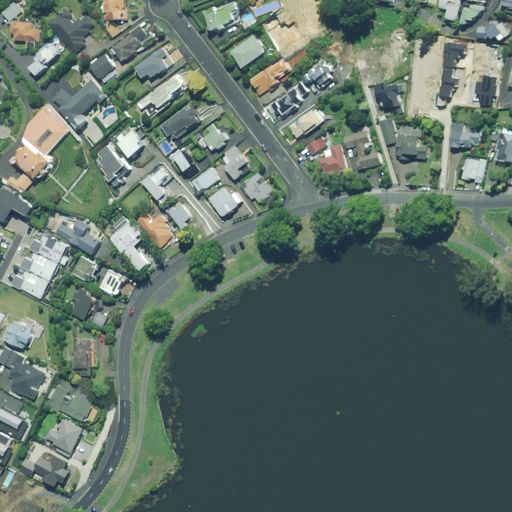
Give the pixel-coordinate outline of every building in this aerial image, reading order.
[(125,11),(125,0),(105,0),(106,27),(114,38),(121,33),(121,20),(128,20),(128,11),(125,11)] [(461,0),(455,0),(456,0),(455,0),(441,0),(440,8),(449,10),(447,18),(458,20),(461,0)] [(22,11),(15,3),(3,14),(11,22),(22,11)] [(238,10),(235,5),(217,13),(215,8),(204,13),(213,32),(222,28),(223,30),(227,28),(225,25),(236,20),(232,12),(238,10)] [(484,7),(471,6),(471,10),(464,9),(462,24),(468,25),(468,20),(473,21),(474,18),(477,18),(483,10),(484,7)] [(68,8),(51,22),(78,55),(88,47),(85,44),(88,41),(86,38),(93,33),(91,30),(97,25),(87,13),(73,25),(69,20),(74,16),(68,8)] [(475,44),(481,45),(489,46),(489,43),(494,40),(498,37),(501,41),(510,35),(500,20),(488,29),(477,28),(475,44)] [(34,24),(14,22),(13,34),(17,34),(16,41),(28,42),(28,49),(35,49),(36,42),(40,43),(41,30),(33,30),(34,24)] [(141,27),(112,50),(116,56),(118,54),(125,63),(150,44),(152,45),(162,37),(157,30),(148,36),(141,27)] [(266,53),(253,36),(232,51),(244,69),(266,53)] [(66,51),(56,40),(38,58),(40,60),(32,67),(40,76),(49,67),(66,51)] [(384,63),(395,59),(390,47),(379,52),(376,46),(364,50),(366,56),(353,61),(358,74),(372,68),(374,73),(376,73),(380,82),(370,87),(374,96),(395,85),(386,69),(384,63)] [(168,56),(163,49),(135,69),(143,79),(150,74),(153,78),(161,72),(162,74),(174,64),(168,56)] [(99,52),(91,58),(93,61),(101,55),(99,52)] [(117,69),(107,56),(100,61),(98,58),(91,64),(102,80),(117,69)] [(260,96),(279,84),(286,79),(290,77),(294,74),(287,63),(285,65),(283,62),(274,67),(273,66),(250,81),(260,96)] [(316,82),(319,87),(333,78),(329,73),(333,70),(329,66),(321,65),(314,69),(302,78),(307,86),(315,81),(316,82)] [(493,69),(472,67),(470,95),(491,97),(493,69)] [(158,114),(161,112),(191,91),(187,86),(180,75),(137,105),(142,111),(144,109),(149,116),(156,111),(158,114)] [(434,78),(424,77),(423,95),(410,94),(409,108),(432,109),(434,78)] [(109,98),(92,80),(73,98),(65,89),(54,99),(63,107),(60,110),(79,130),(89,121),(84,115),(99,102),(101,104),(109,98)] [(306,94),(300,85),(287,93),(288,95),(272,106),(276,111),(278,109),(283,117),(293,110),(294,111),(299,108),(297,105),(303,102),(300,98),(306,94)] [(497,98),(486,97),(486,108),(496,108),(497,98)] [(190,110),(187,106),(160,127),(169,138),(177,132),(178,134),(188,126),(190,129),(201,120),(197,115),(199,114),(194,107),(190,110)] [(45,108),(30,125),(25,141),(28,144),(13,161),(17,164),(16,165),(25,174),(19,181),(13,177),(9,183),(21,192),(24,188),(28,192),(54,162),(49,157),(71,131),(45,108)] [(323,124),(321,122),(318,118),(320,116),(314,109),(312,110),(289,128),(298,140),(316,126),(317,128),(323,124)] [(385,121),(383,116),(377,118),(385,146),(397,143),(390,119),(385,121)] [(464,125),(453,124),(451,147),(471,149),(471,145),(480,146),(481,131),(468,130),(468,133),(463,133),(464,125)] [(203,140),(213,152),(218,148),(219,150),(225,145),(224,143),(228,140),(223,134),(220,136),(212,125),(207,129),(211,134),(203,140)] [(347,150),(357,147),(360,157),(357,158),(360,171),(381,165),(377,151),(367,153),(365,145),(371,143),(367,131),(344,137),(347,150)] [(502,139),(500,139),(498,148),(500,149),(498,159),(511,162),(511,136),(503,135),(502,139)] [(142,147),(131,136),(121,145),(130,155),(135,150),(137,152),(142,147)] [(417,137),(398,136),(397,160),(412,161),(427,162),(427,148),(416,147),(417,137)] [(169,138),(164,142),(158,147),(165,157),(176,149),(169,138)] [(326,147),(321,138),(307,147),(312,156),(326,147)] [(102,158),(96,163),(100,167),(108,177),(107,178),(115,187),(121,183),(122,184),(126,181),(122,176),(130,170),(109,145),(98,154),(102,158)] [(348,171),(341,145),(330,148),(333,157),(318,161),(321,170),(324,169),(325,175),(338,171),(339,174),(348,171)] [(240,154),(235,147),(225,154),(227,157),(223,159),(228,165),(226,166),(236,180),(250,170),(246,165),(249,163),(242,153),(240,154)] [(193,167),(183,152),(175,157),(186,172),(193,167)] [(466,159),(462,178),(460,178),(458,185),(462,185),(463,179),(469,181),(470,178),(476,180),(475,183),(482,184),(486,161),(480,160),(479,162),(467,160),(466,159)] [(166,183),(172,177),(164,168),(161,170),(157,165),(151,170),(156,175),(152,178),(149,175),(140,183),(157,202),(165,194),(160,188),(166,183)] [(194,183),(198,187),(193,191),(198,197),(203,193),(209,189),(221,180),(213,169),(194,183)] [(271,191),(258,174),(245,184),(247,187),(244,190),(252,200),(256,198),(260,203),(268,197),(266,194),(271,191)] [(35,207),(4,189),(0,195),(0,218),(7,223),(15,209),(29,217),(35,207)] [(239,205),(244,202),(238,193),(231,197),(226,189),(211,198),(225,217),(240,207),(239,205)] [(191,218),(182,206),(175,211),(172,208),(167,212),(182,230),(187,226),(185,223),(191,218)] [(167,242),(174,236),(170,231),(164,223),(165,221),(160,214),(149,223),(142,214),(136,220),(160,249),(168,243),(167,242)] [(109,239),(122,254),(124,252),(142,271),(150,264),(135,247),(145,238),(129,221),(128,222),(123,217),(113,227),(117,231),(109,239)] [(91,227),(80,220),(73,232),(61,225),(56,234),(94,256),(102,242),(87,233),(91,227)] [(13,235),(3,229),(1,233),(11,239),(13,235)] [(41,253),(66,267),(70,259),(65,257),(71,246),(52,236),(51,239),(45,236),(41,243),(35,239),(29,249),(40,255),(41,253)] [(52,282),(60,265),(42,255),(41,257),(36,254),(32,261),(26,258),(21,267),(31,272),(31,271),(52,282)] [(100,267),(81,258),(72,275),(91,285),(100,267)] [(124,279),(108,271),(100,289),(112,295),(115,289),(119,290),(124,279)] [(43,299),(51,282),(33,273),(33,275),(26,272),(23,278),(17,275),(12,285),(22,290),(23,289),(43,299)] [(87,292),(80,289),(77,295),(75,293),(73,298),(78,301),(72,314),(85,320),(95,300),(85,295),(87,292)] [(107,319),(96,314),(92,323),(103,328),(107,319)] [(35,329),(17,321),(15,326),(12,324),(5,340),(26,349),(27,346),(32,348),(37,336),(33,334),(35,329)] [(79,345),(73,344),(73,354),(76,354),(75,369),(90,369),(91,341),(80,341),(79,345)] [(27,358),(7,348),(0,362),(12,369),(9,376),(14,379),(10,388),(36,400),(48,374),(25,363),(27,358)] [(53,388),(48,398),(50,400),(47,407),(59,413),(72,420),(73,417),(84,422),(87,417),(88,418),(97,401),(78,392),(74,399),(67,395),(69,392),(57,386),(56,389),(53,388)] [(18,415),(2,407),(0,412),(0,454),(1,455),(5,446),(7,447),(17,426),(14,425),(18,415)] [(54,443),(53,444),(56,446),(54,451),(70,459),(85,430),(62,419),(59,425),(61,426),(58,434),(51,430),(46,439),(54,443)] [(68,464),(34,446),(20,472),(32,479),(35,472),(45,477),(43,480),(56,487),(68,464)]
